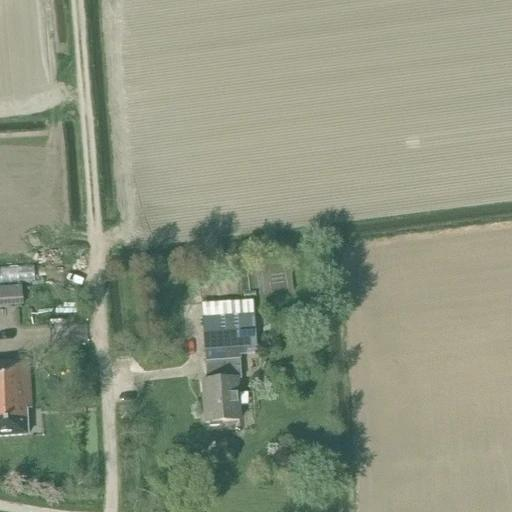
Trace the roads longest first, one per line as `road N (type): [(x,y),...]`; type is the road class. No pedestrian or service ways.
road 1 (track): [(96,284),(72,0)]
road 2 (unclassified): [(110,511),(96,284)]
